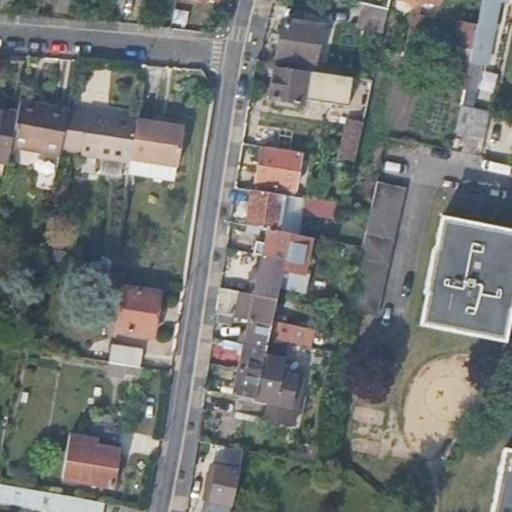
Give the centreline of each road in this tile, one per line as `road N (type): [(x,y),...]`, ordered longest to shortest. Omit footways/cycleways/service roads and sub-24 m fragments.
road 1 (residential): [(236,57),(160,511)]
road 2 (residential): [(0,32),(236,57)]
road 3 (residential): [(389,159),(511,185)]
